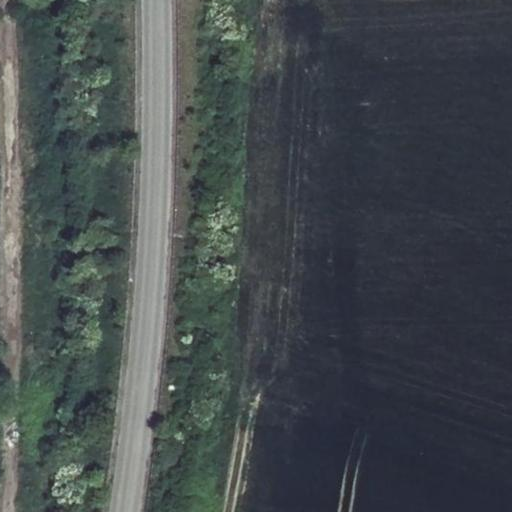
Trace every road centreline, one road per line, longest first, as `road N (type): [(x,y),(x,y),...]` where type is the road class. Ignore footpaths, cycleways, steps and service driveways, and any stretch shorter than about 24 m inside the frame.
road 1 (tertiary): [(123,511),(149,278),(155,0)]
road 2 (track): [(5,0),(14,383),(8,511)]
